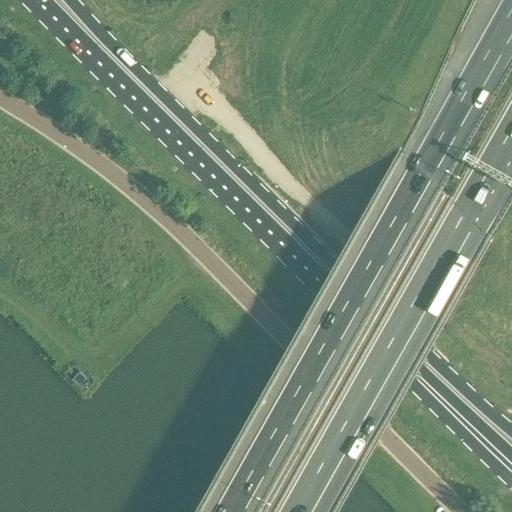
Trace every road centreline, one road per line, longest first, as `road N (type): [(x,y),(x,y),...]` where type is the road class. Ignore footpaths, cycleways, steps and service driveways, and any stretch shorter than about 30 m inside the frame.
road 1 (secondary): [(36,0),(492,453)]
road 2 (secondary): [(511,431),(69,0)]
road 3 (unclassified): [(455,511),(202,258),(125,188),(0,98)]
road 4 (motorway): [(511,13),(230,511)]
road 5 (motorway): [(304,511),(511,145)]
